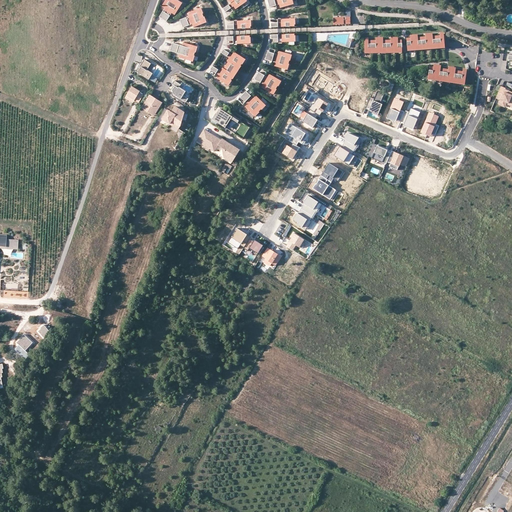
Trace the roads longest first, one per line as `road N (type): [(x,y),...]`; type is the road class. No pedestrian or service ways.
road 1 (residential): [(0,301),(48,297),(138,42)]
road 2 (residential): [(463,138),(446,155),(340,117),(273,216),(274,229)]
road 3 (residential): [(362,0),(412,4),(511,34)]
road 4 (residential): [(262,0),(263,43),(239,91),(222,98),(195,75)]
road 5 (tertiary): [(511,402),(445,511)]
